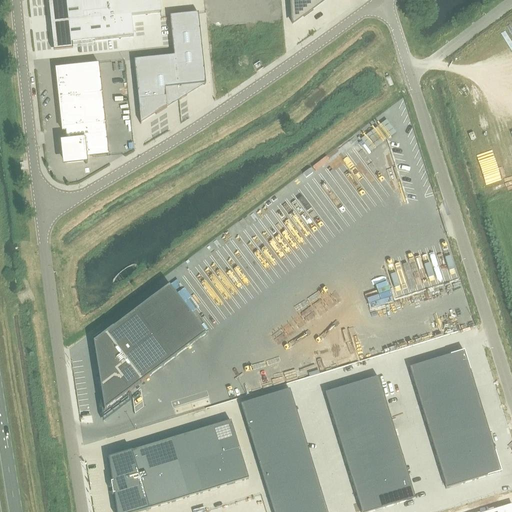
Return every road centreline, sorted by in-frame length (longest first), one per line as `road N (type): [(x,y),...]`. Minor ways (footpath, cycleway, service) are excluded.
road 1 (unclassified): [(38,210),(162,147),(382,0)]
road 2 (unclassified): [(511,395),(410,74)]
road 3 (unclassified): [(38,210),(83,511)]
road 4 (track): [(511,324),(451,125),(423,86),(422,66)]
road 5 (unclassified): [(18,0),(38,210)]
road 6 (unknown): [(24,62),(78,55),(102,62),(118,172)]
road 7 (unclassified): [(410,74),(511,1)]
